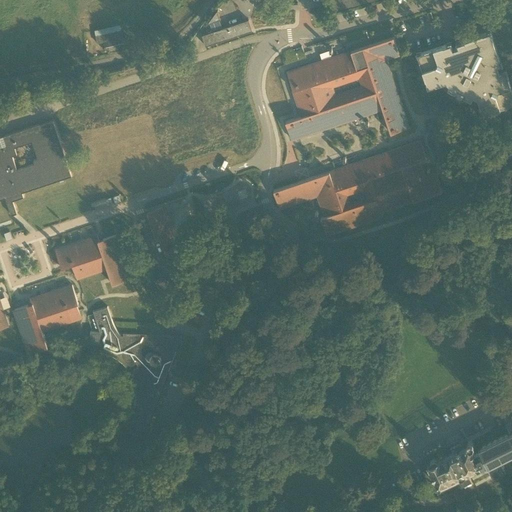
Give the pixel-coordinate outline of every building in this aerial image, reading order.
[(377,0),(331,0),(331,12),(377,0)] [(217,13),(207,27),(220,22),(217,13)] [(202,35),(206,46),(253,30),(249,19),(202,35)] [(125,47),(123,38),(122,30),(96,36),(95,36),(97,45),(104,43),(106,52),(125,47)] [(417,54),(428,88),(445,82),(450,84),(448,88),(471,100),(473,96),(478,98),(483,115),(511,105),(511,88),(506,70),(495,74),(493,68),(502,65),(491,31),(457,43),(458,47),(453,49),(451,43),(417,54)] [(316,63),(287,73),(302,116),(297,118),(286,122),(292,139),(348,120),(346,115),(351,113),(353,117),(377,109),(375,105),(381,103),(391,133),(409,128),(386,59),(399,55),(393,37),(351,51),(353,57),(347,59),(346,54),(322,62),(324,67),(318,69),(316,63)] [(0,199),(6,198),(12,215),(17,213),(13,201),(24,197),(22,192),(72,176),(53,121),(40,125),(40,124),(3,136),(6,145),(0,146),(0,199)] [(381,212),(443,191),(437,174),(420,180),(418,174),(422,172),(418,161),(421,160),(427,159),(421,141),(365,160),(367,165),(361,167),(360,163),(336,171),(337,175),(332,177),(330,172),(274,190),(280,208),(319,195),(324,210),(329,208),(331,214),(321,217),(327,235),(383,216),(381,212)] [(228,197),(242,197),(242,185),(228,185),(228,197)] [(166,216),(165,217),(162,207),(148,212),(147,212),(156,240),(157,239),(195,227),(192,218),(189,209),(166,216)] [(131,279),(117,236),(116,235),(103,239),(104,241),(101,242),(100,242),(99,240),(98,236),(57,249),(56,250),(62,268),(72,265),(77,278),(78,278),(107,268),(107,269),(113,285),(114,284),(131,279)] [(162,277),(160,278),(159,279),(158,281),(158,282),(158,284),(159,286),(160,287),(162,287),(164,287),(166,286),(167,284),(167,282),(162,278),(162,277)] [(79,303),(73,285),(30,299),(32,303),(32,305),(29,306),(28,305),(15,309),(30,353),(48,347),(43,331),(42,330),(73,320),(68,307),(79,303)] [(113,323),(112,319),(108,306),(93,311),(100,331),(90,331),(91,336),(91,351),(92,351),(98,351),(99,351),(105,353),(106,353),(112,355),(118,358),(118,359),(123,363),(128,368),(128,369),(136,363),(139,366),(130,371),(130,372),(133,377),(133,378),(135,384),(135,385),(136,391),(136,398),(134,404),(132,411),(131,411),(128,417),(124,422),(123,423),(141,441),(142,441),(160,394),(158,391),(159,389),(161,390),(176,350),(182,335),(123,332),(123,335),(121,335),(118,331),(116,327),(113,323)] [(511,432),(509,434),(480,448),(481,449),(475,452),(481,465),(487,462),(493,474),(497,473),(498,473),(500,472),(501,471),(503,470),(505,468),(500,458),(511,452),(511,432)] [(481,465),(475,452),(472,446),(473,446),(474,444),(473,441),(470,440),(468,442),(467,444),(468,445),(463,447),(461,441),(451,446),(454,452),(438,460),(437,459),(435,458),(431,460),(430,462),(430,464),(428,465),(438,487),(458,477),(462,485),(472,480),(468,472),(481,465)] [(402,492),(420,483),(415,472),(408,475),(410,478),(398,484),(402,492)]
